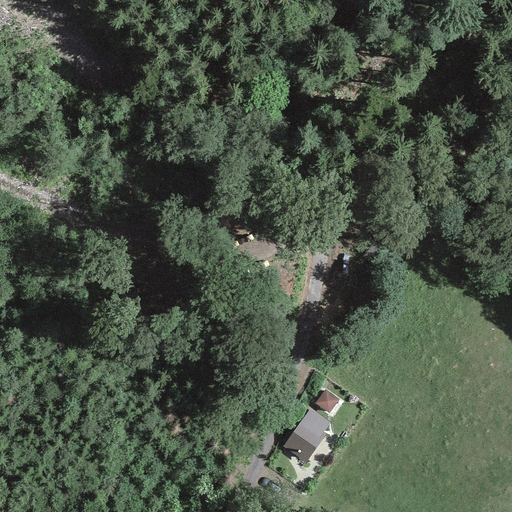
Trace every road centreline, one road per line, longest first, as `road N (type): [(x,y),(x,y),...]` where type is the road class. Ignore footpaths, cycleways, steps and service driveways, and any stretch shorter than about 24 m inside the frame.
road 1 (track): [(238,511),(315,305),(325,183)]
road 2 (track): [(325,183),(304,174),(287,152),(279,94),(296,53),(347,0)]
road 3 (track): [(511,91),(390,171),(348,185),(325,183)]
